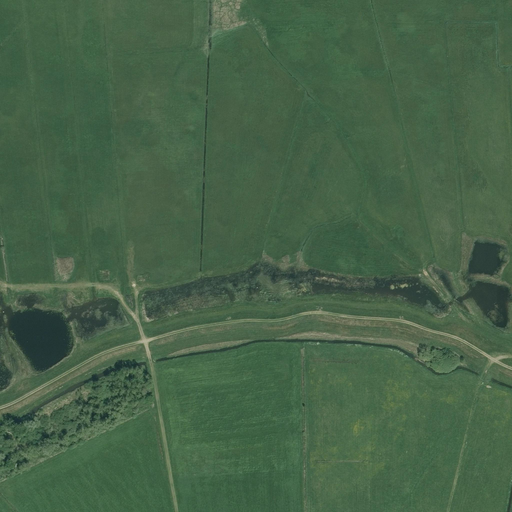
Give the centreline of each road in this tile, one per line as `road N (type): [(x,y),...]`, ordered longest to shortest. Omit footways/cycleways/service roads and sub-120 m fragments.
road 1 (track): [(123,302),(144,341),(176,511)]
road 2 (track): [(447,511),(476,390),(494,361),(511,356)]
